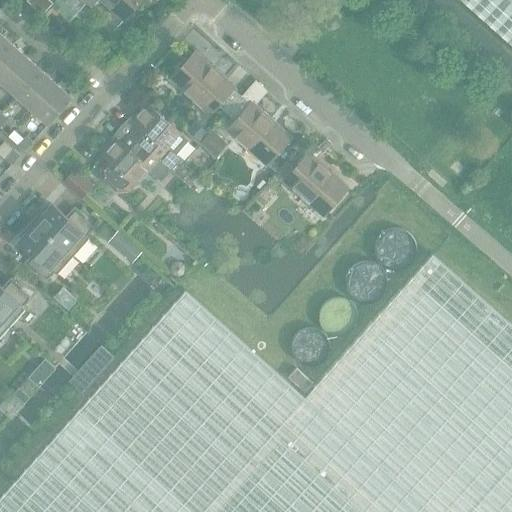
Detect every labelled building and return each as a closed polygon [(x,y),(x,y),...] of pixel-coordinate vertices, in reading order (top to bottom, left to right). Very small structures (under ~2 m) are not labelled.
[(50,0),(27,0),(27,1),(43,15),(51,6),(54,3),(50,0)] [(56,0),(54,3),(51,6),(70,22),(87,2),(83,0),(56,0)] [(141,0),(83,0),(87,2),(91,7),(97,0),(103,0),(125,19),(141,0)] [(511,0),(463,0),(511,43),(511,0)] [(0,32),(0,53),(10,42),(0,32)] [(0,53),(0,81),(1,83),(26,55),(10,42),(0,53)] [(96,63),(95,64),(96,65),(111,77),(123,63),(108,49),(96,63)] [(210,113),(234,86),(195,52),(171,79),(210,113)] [(1,83),(17,96),(41,69),(26,55),(1,83)] [(17,96),(32,110),(56,83),(41,69),(17,96)] [(48,124),(72,97),(56,83),(32,110),(48,124)] [(228,129),(239,140),(267,164),(290,137),(252,102),(228,129)] [(182,158),(169,147),(181,133),(149,104),(126,129),(171,170),(182,158)] [(103,155),(108,159),(100,168),(101,178),(116,192),(127,192),(135,183),(136,184),(148,170),(161,182),(171,170),(126,129),(103,155)] [(33,141),(26,135),(18,145),(24,150),(33,141)] [(20,155),(13,149),(5,159),(12,164),(20,155)] [(323,214),(347,187),(308,153),(284,180),(323,214)] [(74,165),(79,159),(74,154),(69,160),(74,165)] [(62,181),(81,198),(92,185),(74,169),(62,181)] [(32,219),(73,256),(98,229),(75,209),(68,217),(53,204),(45,212),(42,209),(32,219)] [(73,256),(32,219),(24,229),(27,233),(20,241),(34,255),(27,263),(49,283),(73,256)] [(279,243),(298,260),(306,251),(287,235),(279,243)] [(0,498),(0,511),(511,511),(511,324),(433,254),(359,337),(305,397),(238,337),(186,290),(171,307),(144,337),(0,498)] [(0,318),(10,327),(34,300),(11,280),(4,288),(0,284),(0,318)] [(63,287),(53,297),(69,311),(78,301),(63,287)] [(0,337),(10,327),(0,318),(0,337)] [(45,359),(28,377),(39,387),(44,382),(56,368),(45,359)] [(289,377),(306,391),(313,383),(297,368),(289,377)]
